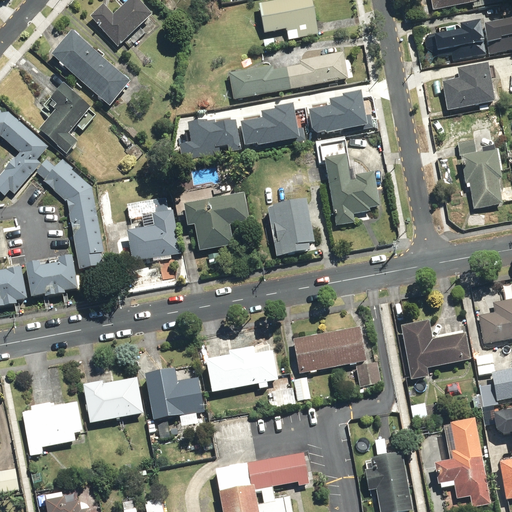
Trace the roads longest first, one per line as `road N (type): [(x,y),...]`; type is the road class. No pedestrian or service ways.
road 1 (residential): [(430,265),(0,345)]
road 2 (residential): [(382,0),(430,265)]
